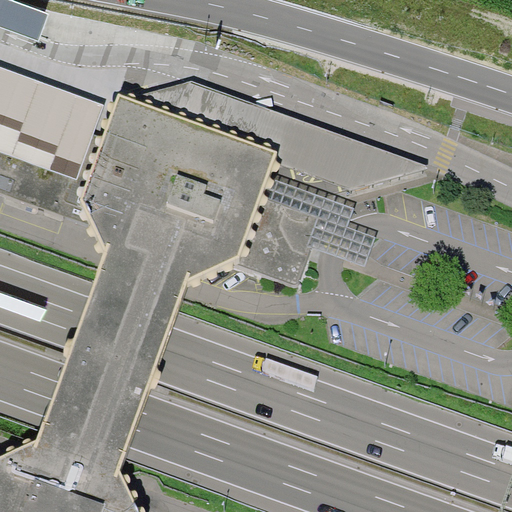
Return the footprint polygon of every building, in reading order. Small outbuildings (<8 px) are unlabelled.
[(49,11),(19,0),(0,0),(0,30),(37,44),(49,11)] [(42,82),(0,67),(0,156),(87,184),(114,107),(42,82)] [(191,81),(127,97),(279,153),(275,163),(353,192),(431,167),(191,81)] [(100,251),(102,257),(78,323),(54,390),(35,442),(11,454),(0,459),(0,511),(139,511),(132,497),(122,472),(139,421),(161,353),(182,293),(194,287),(235,268),(237,262),(262,197),(270,177),(275,163),(279,153),(127,97),(120,95),(114,107),(87,184),(80,201),(91,228),(100,251)] [(87,184),(0,156),(0,194),(91,228),(80,201),(87,184)] [(322,219),(311,248),(332,256),(366,268),(377,238),(356,231),(348,228),(355,208),(270,177),(262,197),(322,219)] [(262,197),(237,262),(297,284),(311,248),(322,219),(262,197)]
